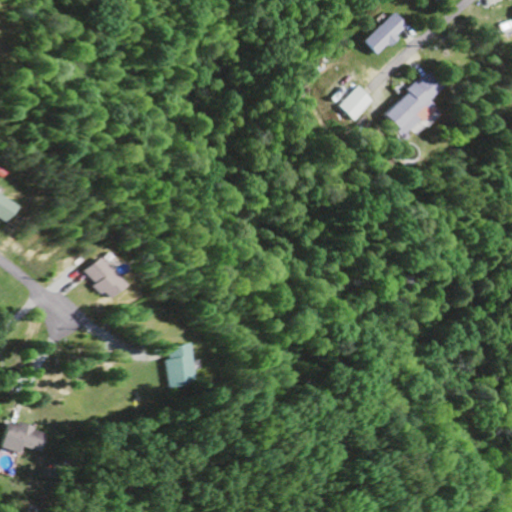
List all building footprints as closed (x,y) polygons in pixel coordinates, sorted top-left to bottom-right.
[(358,45),(371,57),(381,46),(384,49),(403,28),(387,13),(358,45)] [(374,116),(393,140),(430,111),(423,102),(438,91),(426,75),(374,116)] [(331,108),(346,124),(368,103),(353,88),(331,108)] [(94,300),(109,286),(82,259),(67,273),(94,300)] [(146,351),(159,390),(179,383),(166,345),(146,351)] [(0,424),(0,451),(15,454),(16,449),(39,453),(43,432),(0,424)]
